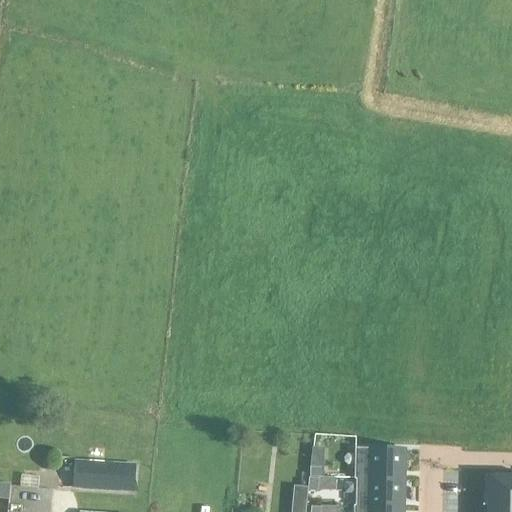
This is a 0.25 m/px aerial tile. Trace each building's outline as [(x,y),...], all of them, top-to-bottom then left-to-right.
[(356,479),(402,480),(403,450),(354,449),(354,480),(356,480),(356,479)] [(74,461),(72,490),(134,494),(135,465),(74,461)] [(309,478),(322,478),(322,468),(309,468),(309,478)] [(511,511),(511,477),(487,477),(486,494),(492,494),(492,506),(482,506),(482,507),(486,508),(485,511),(511,511)] [(316,493),(317,480),(308,479),(307,492),(316,493)] [(356,479),(356,480),(355,507),(355,508),(402,509),(402,480),(356,479)] [(9,484),(0,483),(0,499),(8,500),(9,484)]
